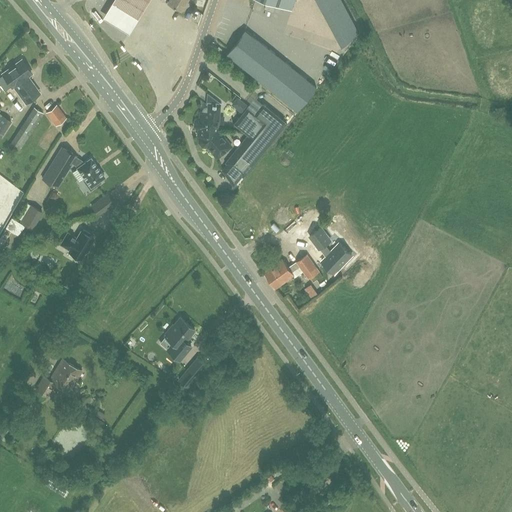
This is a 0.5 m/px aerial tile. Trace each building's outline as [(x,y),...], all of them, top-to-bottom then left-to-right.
[(168,0),(167,1),(181,9),(186,0),(168,0)] [(264,0),(281,6),(281,5),(292,9),(295,0),(316,0),(342,47),(359,32),(341,0),(264,0)] [(102,20),(129,37),(139,21),(112,4),(102,20)] [(245,30),(226,54),(297,111),(316,86),(245,30)] [(15,88),(26,80),(25,78),(31,73),(22,60),(3,73),(13,87),(14,86),(15,88)] [(26,80),(15,88),(26,102),(39,92),(30,79),(28,81),(26,80)] [(225,162),(227,164),(222,170),(233,186),(242,176),(243,177),(287,123),(262,103),(255,112),(248,106),(234,123),(248,134),(225,162)] [(56,126),(67,117),(57,104),(46,113),(56,126)] [(202,111),(202,112),(201,112),(200,118),(198,118),(195,120),(195,125),(197,128),(199,128),(199,135),(200,138),(199,142),(203,146),(206,146),(207,145),(217,157),(231,146),(217,130),(219,105),(209,104),(208,107),(207,107),(206,107),(205,108),(204,108),(203,109),(203,110),(202,110),(202,111)] [(18,152),(44,113),(35,107),(9,147),(18,152)] [(11,121),(0,113),(0,138),(11,121)] [(140,167),(120,153),(123,148),(116,143),(103,162),(130,181),(140,167)] [(82,160),(76,157),(76,156),(62,147),(42,178),(57,187),(72,163),(75,165),(77,167),(77,168),(78,168),(85,179),(83,180),(90,190),(101,182),(99,180),(104,177),(105,177),(104,176),(91,158),(90,158),(84,163),(82,160)] [(257,164),(249,174),(254,177),(262,168),(257,164)] [(256,184),(238,197),(247,208),(253,203),(258,209),(258,210),(270,200),(271,201),(275,197),(270,189),(263,194),(256,184)] [(107,195),(93,206),(100,215),(114,203),(107,195)] [(306,195),(292,206),(299,214),(312,204),(306,195)] [(258,209),(253,213),(261,224),(268,219),(274,228),(291,215),(285,207),(279,212),(271,201),(270,200),(258,210),(258,209)] [(31,204),(20,222),(32,229),(42,211),(31,204)] [(19,237),(25,226),(12,220),(2,238),(10,242),(14,234),(19,237)] [(303,227),(309,234),(316,228),(310,221),(303,227)] [(321,248),(328,257),(322,262),(334,273),(352,255),(340,244),(331,254),(324,245),(331,241),(321,227),(310,236),(319,249),(321,248)] [(81,231),(76,238),(68,233),(61,244),(70,249),(69,251),(81,259),(86,250),(88,251),(92,245),(90,244),(93,238),(89,235),(90,234),(83,230),(82,231),(81,231)] [(311,256),(290,266),(296,278),(306,273),(310,282),(321,276),(311,256)] [(270,284),(276,291),(295,277),(289,269),(270,284)] [(312,297),(316,293),(310,285),(306,289),(312,297)] [(167,350),(179,360),(191,346),(185,341),(195,330),(180,317),(174,325),(173,324),(165,333),(166,334),(165,336),(173,343),(167,350)] [(69,391),(82,370),(62,359),(50,379),(44,376),(36,389),(47,396),(55,383),(69,391)] [(187,386),(199,372),(191,365),(179,380),(187,386)] [(4,419),(6,420),(0,430),(0,438),(5,441),(14,425),(20,414),(11,408),(4,419)] [(278,476),(284,471),(281,466),(274,470),(278,476)]
